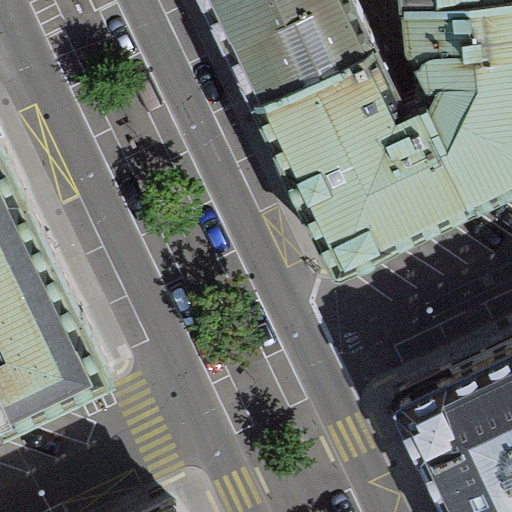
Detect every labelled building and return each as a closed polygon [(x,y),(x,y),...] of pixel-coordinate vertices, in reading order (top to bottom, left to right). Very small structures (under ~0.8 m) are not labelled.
[(258,87),(374,29),(360,0),(217,0),(229,24),(258,87)] [(430,65),(425,79),(477,189),(511,172),(511,0),(407,0),(409,28),(430,65)] [(374,29),(258,87),(306,185),(339,257),(477,189),(425,79),(405,88),(374,29)] [(0,395),(8,411),(111,362),(0,135),(0,395)] [(458,511),(511,511),(511,336),(496,345),(402,390),(458,511)]
